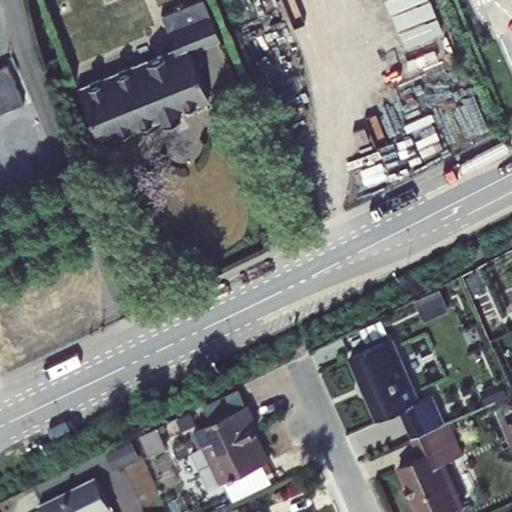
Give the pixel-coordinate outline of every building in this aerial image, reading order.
[(172,46),(76,85),(100,144),(209,99),(189,52),(220,39),(204,0),(195,0),(161,14),(167,29),(166,30),(172,46)] [(7,62),(0,64),(0,111),(24,102),(7,62)] [(441,288),(416,300),(426,321),(451,309),(441,288)] [(383,318),(361,328),(367,342),(390,333),(383,318)] [(393,336),(350,355),(379,419),(402,410),(414,437),(447,422),(434,393),(421,399),(393,336)] [(502,380),(480,390),(487,404),(509,393),(502,380)] [(239,389),(203,407),(210,422),(192,431),(200,447),(192,451),(210,489),(269,461),(251,423),(256,420),(248,404),(247,405),(239,389)] [(447,422),(414,437),(422,455),(399,465),(419,511),(447,511),(466,504),(447,461),(465,453),(450,421),(447,422)] [(511,421),(503,425),(511,446),(511,421)] [(158,426),(139,435),(150,457),(169,447),(158,426)] [(114,469),(141,457),(133,440),(106,452),(114,469)] [(114,511),(97,475),(40,503),(44,511),(114,511)]
